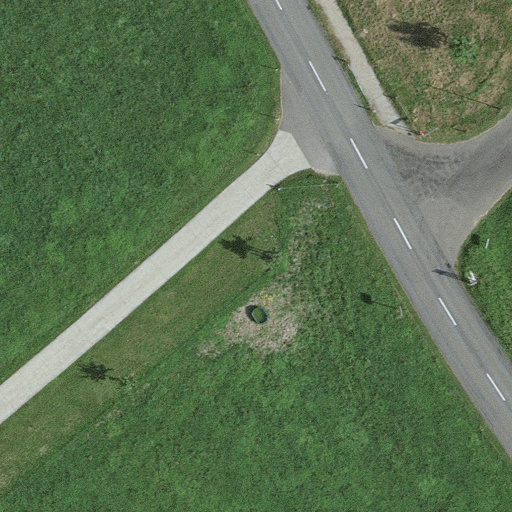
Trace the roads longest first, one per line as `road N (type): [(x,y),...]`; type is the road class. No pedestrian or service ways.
road 1 (unclassified): [(276,0),(392,215)]
road 2 (unclassified): [(392,215),(511,412)]
road 3 (unclassified): [(511,144),(392,215)]
